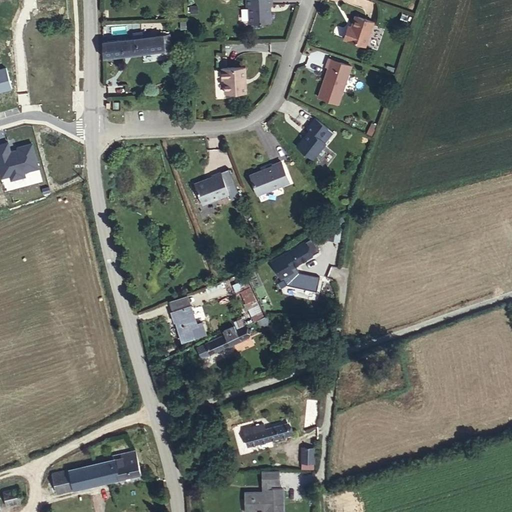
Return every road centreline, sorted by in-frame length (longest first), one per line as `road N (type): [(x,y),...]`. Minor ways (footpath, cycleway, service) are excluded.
road 1 (residential): [(311,0),(276,95),(255,118),(224,129),(91,132)]
road 2 (tertiary): [(91,132),(117,308),(145,413)]
road 3 (track): [(430,0),(355,212)]
road 4 (unclassified): [(336,354),(145,413)]
road 5 (unclassified): [(511,292),(336,354)]
road 6 (unclassified): [(336,354),(322,511)]
road 7 (track): [(0,473),(145,413)]
road 8 (unclassified): [(355,212),(336,354)]
road 9 (tertiary): [(88,0),(91,132)]
